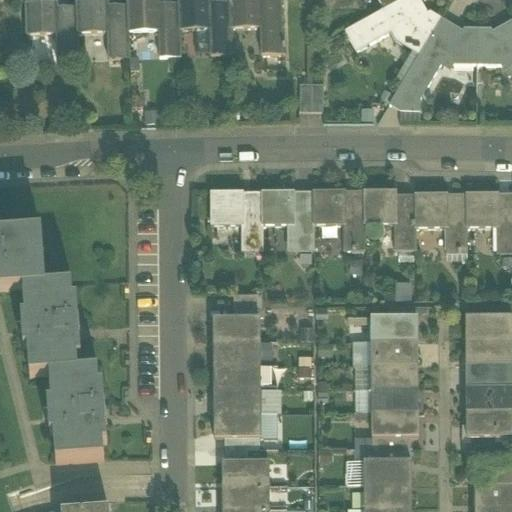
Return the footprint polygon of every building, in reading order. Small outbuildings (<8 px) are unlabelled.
[(242,0),(230,0),(230,7),(231,32),(260,31),(261,58),(283,57),(280,0),(279,0),(279,6),(261,6),(260,0),(242,0)] [(425,18),(414,0),(407,0),(384,13),(345,35),(356,55),(399,31),(402,37),(400,40),(423,53),(440,25),(441,22),(430,15),(425,18)] [(376,0),(384,13),(407,0),(376,0)] [(180,34),(195,33),(209,33),(210,57),(210,60),(232,59),(231,32),(230,7),(211,8),(210,1),(178,2),(179,9),(180,34)] [(180,61),(180,34),(179,9),(159,10),(159,3),(128,4),(128,11),(129,35),(158,34),(159,61),(180,61)] [(130,62),(129,35),(128,11),(108,12),(108,5),(77,6),(77,13),(78,38),(107,37),(108,63),(130,62)] [(79,64),(78,38),(77,13),(57,13),(57,6),(25,7),(26,39),(56,38),(57,65),(79,64)] [(461,37),(440,25),(423,53),(400,91),(420,103),(445,61),(451,65),(451,68),(477,68),(477,33),(464,32),(461,37)] [(491,33),(477,33),(477,68),(503,69),(503,65),(508,62),(511,68),(511,27),(494,37),(491,33)] [(196,57),(210,57),(209,33),(195,33),(196,57)] [(399,115),(419,116),(420,103),(400,91),(390,109),(399,115)] [(298,115),(311,116),(312,92),(298,92),(298,115)] [(322,93),(312,92),(311,116),(322,116),(322,93)] [(365,255),(364,229),(364,203),(345,203),(345,195),(313,196),(313,203),(313,230),(343,229),(344,255),(365,255)] [(416,255),(415,233),(415,203),(397,203),(396,195),(364,195),(364,203),(364,229),(395,229),(395,255),(416,255)] [(263,256),(262,230),(262,204),(244,204),(244,196),(211,196),(211,230),(241,230),(242,256),(263,256)] [(314,256),(313,230),(313,203),(295,203),(294,196),(262,196),(262,204),(262,230),(292,230),(293,256),(314,256)] [(511,258),(511,205),(498,206),(498,198),(466,198),(466,206),(466,232),(497,232),(497,258),(511,258)] [(467,258),(466,232),(466,206),(447,206),(447,199),(415,199),(415,203),(415,233),(445,232),(446,259),(467,258)] [(0,239),(0,295),(23,294),(46,292),(42,236),(0,239)] [(73,290),(46,292),(23,294),(25,321),(21,321),(24,354),(28,354),(30,381),(48,380),(79,378),(78,363),(81,363),(77,304),(74,304),(73,290)] [(233,311),(257,311),(257,299),(233,299),(233,311)] [(233,323),(257,322),(257,311),(233,311),(233,323)] [(466,337),(466,346),(511,345),(511,321),(465,322),(466,337)] [(213,323),(213,347),(260,347),(260,322),(257,322),(233,323),(213,323)] [(371,323),(371,346),(418,346),(418,327),(418,322),(371,323)] [(466,361),(466,369),(511,368),(511,345),(466,346),(466,361)] [(371,346),(371,370),(418,370),(418,351),(418,346),(371,346)] [(213,347),(213,371),(260,371),(260,347),(213,347)] [(466,381),(466,393),(511,392),(511,368),(466,369),(466,381)] [(371,370),(371,394),(418,394),(418,374),(418,370),(371,370)] [(213,371),(214,395),(260,394),(260,389),(260,371),(213,371)] [(268,371),(260,371),(260,389),(268,389),(270,386),(270,374),(268,371)] [(98,376),(79,378),(48,380),(50,408),(47,408),(49,441),(53,440),(55,468),(105,465),(103,450),(108,449),(104,391),(99,391),(98,376)] [(466,411),(466,417),(511,416),(511,392),(466,393),(466,411)] [(214,395),(214,419),(261,418),(260,394),(214,395)] [(371,394),(371,418),(418,417),(418,398),(418,394),(371,394)] [(511,441),(511,416),(466,417),(466,432),(466,442),(511,441)] [(418,421),(418,417),(371,418),(372,442),(410,442),(418,442),(418,421)] [(261,443),(261,418),(214,419),(214,443),(224,443),(260,443),(261,443)] [(372,442),(372,454),(410,454),(410,442),(372,442)] [(224,443),(224,455),(249,455),(260,454),(260,443),(224,443)] [(410,466),(410,454),(372,454),(372,466),(410,466)] [(249,467),(249,455),(224,455),(224,467),(249,467)] [(511,465),(474,466),(475,490),(511,489),(511,465)] [(222,467),(222,491),(269,491),(269,466),(249,467),(224,467),(222,467)] [(364,466),(364,490),(410,490),(410,471),(411,466),(410,466),(372,466),(364,466)] [(511,511),(511,489),(475,490),(474,511),(511,511)] [(364,490),(364,511),(410,511),(411,493),(410,490),(364,490)] [(222,491),(222,511),(269,511),(269,491),(222,491)]
